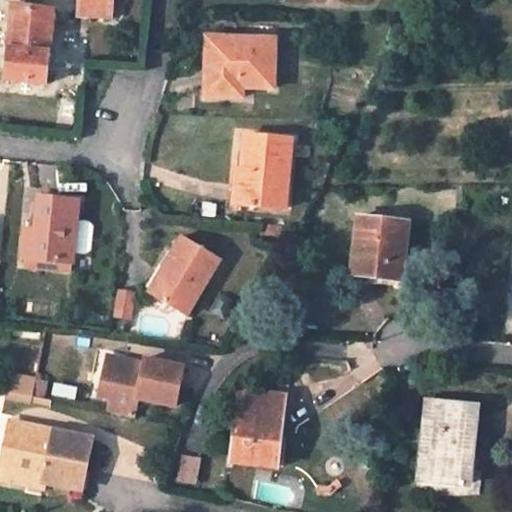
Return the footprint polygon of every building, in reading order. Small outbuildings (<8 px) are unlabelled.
[(79,0),(79,15),(111,18),(112,0),(79,0)] [(51,11),(13,7),(7,81),(45,85),(51,11)] [(277,89),(279,37),(247,37),(247,43),(218,42),(218,94),(246,95),(246,87),(277,89)] [(218,42),(209,41),(207,94),(218,94),(218,42)] [(291,138),(244,135),(241,170),(247,170),(243,205),(285,208),(291,138)] [(241,170),(234,169),(232,204),(243,205),(247,170),(241,170)] [(73,261),(79,199),(40,195),(36,230),(27,229),(24,257),(73,261)] [(408,223),(358,218),(351,275),(401,281),(408,223)] [(221,258),(183,234),(164,265),(168,268),(153,290),(152,292),(185,314),(221,258)] [(164,265),(159,262),(145,284),(153,290),(168,268),(164,265)] [(117,294),(116,311),(131,312),(131,295),(117,294)] [(175,407),(183,368),(144,360),(143,365),(106,357),(101,383),(113,386),(110,400),(107,413),(133,418),(138,400),(175,407)] [(32,398),(36,380),(9,375),(5,393),(32,398)] [(113,386),(101,383),(98,398),(110,400),(113,386)] [(286,397),(239,391),(231,461),(277,467),(286,397)] [(31,403),(32,398),(5,393),(4,399),(31,405),(31,403)] [(51,402),(32,398),(31,403),(50,407),(51,402)] [(477,406),(425,402),(416,482),(463,487),(468,448),(472,449),(477,406)] [(90,439),(10,422),(0,470),(0,481),(43,490),(45,481),(80,488),(90,439)] [(469,487),(472,449),(468,448),(463,487),(469,487)] [(177,482),(195,486),(201,460),(183,455),(177,482)]
